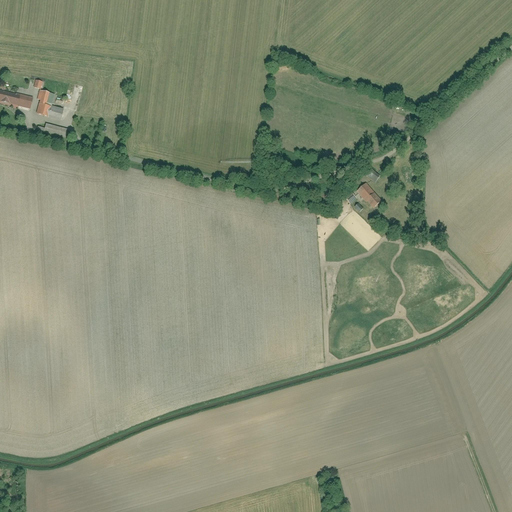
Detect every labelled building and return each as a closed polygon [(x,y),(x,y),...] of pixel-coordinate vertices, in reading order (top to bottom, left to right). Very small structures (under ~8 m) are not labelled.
[(37,82),(35,89),(42,91),(44,84),(37,82)] [(2,90),(0,97),(0,101),(32,111),(35,99),(2,90)] [(65,111),(48,107),(49,104),(54,105),(56,97),(41,93),(39,101),(42,102),(38,115),(62,122),(65,111)] [(47,124),(46,126),(41,125),(39,131),(67,138),(69,130),(47,124)] [(369,170),(364,176),(375,184),(380,178),(369,170)] [(381,201),(363,186),(356,194),(373,210),(381,201)] [(343,200),(350,206),(357,199),(351,192),(343,200)] [(346,209),(341,215),(354,227),(359,222),(346,209)]
